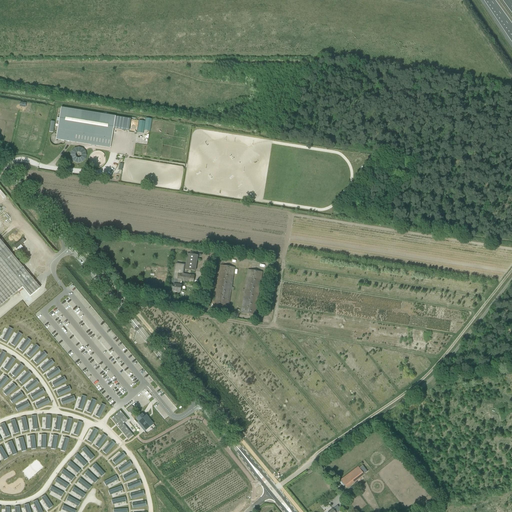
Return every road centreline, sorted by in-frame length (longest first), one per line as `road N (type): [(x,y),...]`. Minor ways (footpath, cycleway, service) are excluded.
road 1 (tertiary): [(272,491),(0,160)]
road 2 (track): [(511,270),(423,380),(310,463)]
road 3 (track): [(334,213),(511,242)]
